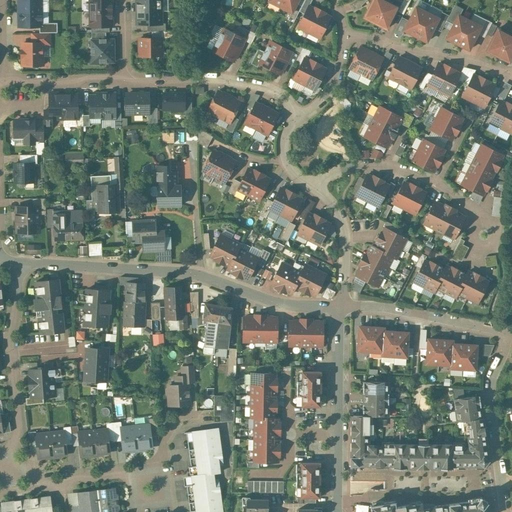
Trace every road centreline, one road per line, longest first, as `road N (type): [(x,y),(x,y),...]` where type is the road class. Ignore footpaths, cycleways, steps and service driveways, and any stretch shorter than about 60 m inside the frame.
road 1 (residential): [(342,306),(297,305),(194,274),(19,261)]
road 2 (residential): [(19,261),(10,342),(19,426),(9,470)]
road 3 (residential): [(338,511),(342,306)]
road 4 (residential): [(316,183),(356,164),(424,176),(469,205),(483,235)]
road 5 (residential): [(505,511),(489,379),(507,333)]
road 6 (residential): [(343,33),(511,74)]
road 7 (residential): [(59,484),(118,475),(149,488),(178,419)]
road 8 (residential): [(342,306),(507,333)]
road 9 (residential): [(342,306),(346,228),(316,183)]
road 10 (residential): [(126,79),(0,81)]
